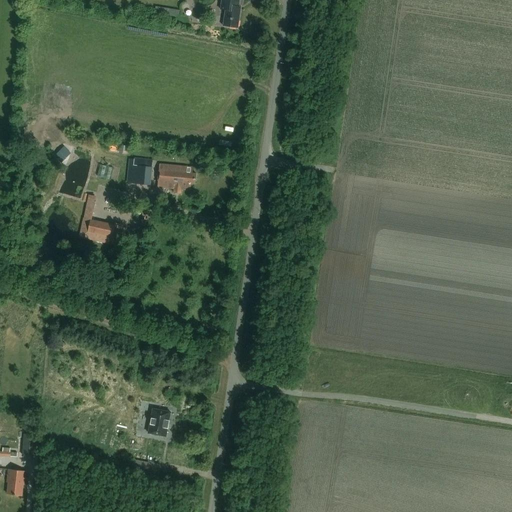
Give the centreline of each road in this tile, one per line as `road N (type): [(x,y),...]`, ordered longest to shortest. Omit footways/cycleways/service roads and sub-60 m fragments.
road 1 (unclassified): [(210,511),(286,0)]
road 2 (track): [(233,367),(0,284)]
road 3 (track): [(511,423),(298,394)]
